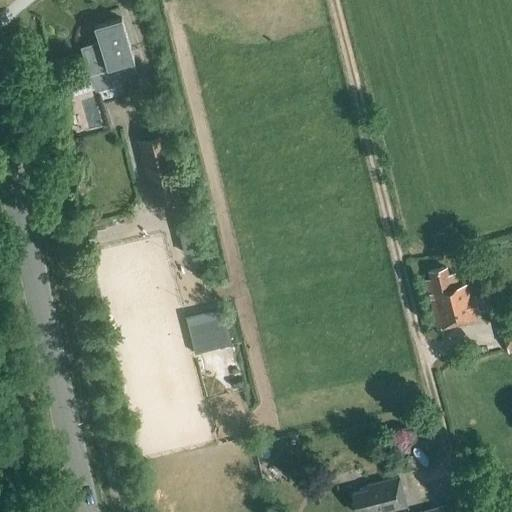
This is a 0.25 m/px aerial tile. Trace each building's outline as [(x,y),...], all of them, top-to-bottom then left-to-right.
[(93,87),(114,81),(110,67),(133,60),(120,17),(93,25),(98,42),(81,47),(93,87)] [(174,153),(169,132),(136,140),(152,205),(181,198),(181,197),(188,195),(178,152),(174,153)] [(448,275),(446,267),(429,271),(431,279),(426,280),(438,329),(477,319),(468,284),(458,286),(455,273),(448,275)] [(225,346),(217,316),(187,323),(195,353),(225,346)] [(511,352),(511,318),(500,321),(508,354),(511,352)] [(300,460),(284,446),(271,462),(287,475),(300,460)] [(368,511),(382,511),(406,506),(399,477),(367,485),(368,489),(352,493),(356,511),(365,511),(369,511),(368,511)]
